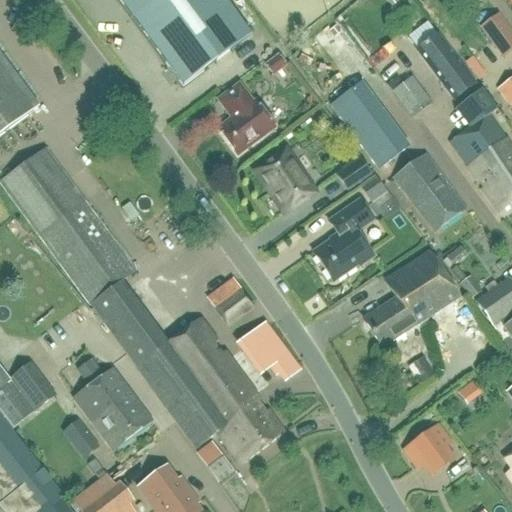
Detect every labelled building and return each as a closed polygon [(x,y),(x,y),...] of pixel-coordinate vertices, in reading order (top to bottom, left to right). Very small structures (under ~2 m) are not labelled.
[(222,0),(119,0),(182,85),(249,35),(222,0)] [(403,0),(383,0),(391,10),(403,0)] [(478,29),(500,60),(511,51),(511,38),(496,16),(478,29)] [(453,103),(476,85),(437,34),(413,52),(453,103)] [(272,78),(285,68),(277,57),(263,67),(272,78)] [(0,136),(38,109),(0,58),(0,136)] [(411,78),(401,86),(396,79),(386,87),(391,93),(390,93),(411,120),(431,105),(411,78)] [(511,79),(497,91),(511,113),(511,79)] [(252,103),(238,84),(216,101),(230,119),(216,130),(236,157),(273,129),(253,102),(252,103)] [(377,171),(408,148),(361,84),(330,107),(377,171)] [(469,131),(448,147),(456,158),(464,153),(472,165),(467,170),(498,214),(511,203),(511,153),(505,142),(487,119),(469,131)] [(282,154),(254,172),(266,189),(268,188),(284,213),(310,195),(282,154)] [(433,234),(465,212),(425,157),(392,180),(433,234)] [(346,194),(371,177),(359,160),(334,177),(346,194)] [(359,190),(361,192),(370,205),(385,195),(375,179),(359,190)] [(357,269),(371,259),(353,234),(372,221),(358,201),(326,223),(335,236),(310,254),(331,285),(356,267),(357,269)] [(89,308),(134,273),(83,204),(37,238),(89,308)] [(119,215),(126,228),(136,222),(129,209),(119,215)] [(451,268),(465,257),(459,248),(444,259),(445,260),(441,263),(446,270),(450,267),(451,268)] [(379,349),(450,303),(457,299),(428,254),(383,283),(395,301),(362,322),(379,349)] [(503,260),(495,266),(500,273),(508,266),(503,260)] [(465,280),(456,268),(449,273),(459,285),(458,286),(469,302),(481,293),(469,278),(465,280)] [(491,328),(511,312),(511,292),(505,282),(474,304),(491,328)] [(228,325),(246,311),(227,285),(209,299),(228,325)] [(136,371),(195,451),(216,435),(240,467),(284,434),(267,411),(262,414),(255,404),(259,401),(223,355),(220,356),(213,346),(216,342),(200,320),(136,371)] [(511,322),(501,330),(511,344),(511,322)] [(288,366),(259,329),(244,340),(235,347),(258,378),(267,371),(276,364),(288,379),(294,375),(288,366)] [(418,386),(433,376),(422,359),(407,369),(418,386)] [(0,419),(6,428),(10,432),(54,397),(29,366),(11,380),(7,383),(0,373),(0,419)] [(112,452),(151,422),(112,370),(72,401),(112,452)] [(457,395),(465,405),(480,394),(472,384),(457,395)] [(38,511),(60,495),(10,431),(6,427),(0,420),(0,508),(3,511),(38,511)] [(83,462),(99,449),(77,422),(61,435),(83,462)] [(451,445),(438,427),(412,446),(426,464),(451,445)] [(220,459),(209,444),(195,456),(218,486),(233,473),(221,458),(220,459)] [(503,475),(511,486),(511,452),(503,459),(511,469),(503,475)] [(166,468),(136,489),(153,511),(199,511),(196,507),(198,505),(180,479),(176,482),(166,468)] [(98,469),(91,474),(98,483),(105,478),(106,478),(98,469)] [(86,492),(72,504),(77,511),(128,511),(126,509),(132,504),(117,485),(112,488),(105,478),(98,483),(98,484),(92,488),(86,492)] [(65,501),(60,495),(38,511),(67,511),(61,504),(65,501)]
